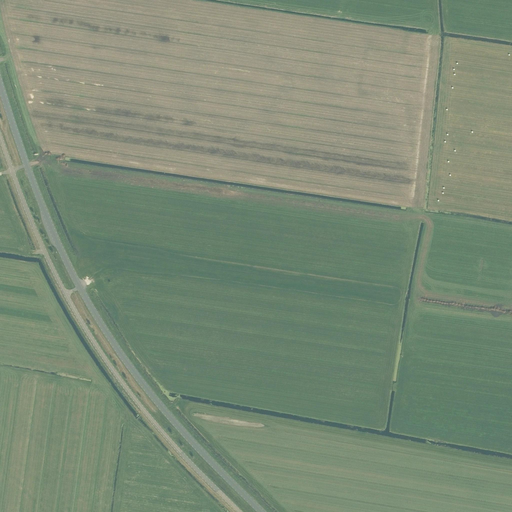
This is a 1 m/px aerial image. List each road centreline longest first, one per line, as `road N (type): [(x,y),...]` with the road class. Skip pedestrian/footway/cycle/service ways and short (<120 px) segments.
road 1 (primary): [(263,511),(178,426),(97,318),(56,241),(0,82)]
road 2 (unclassified): [(240,511),(171,442),(87,332),(44,252),(0,136)]
